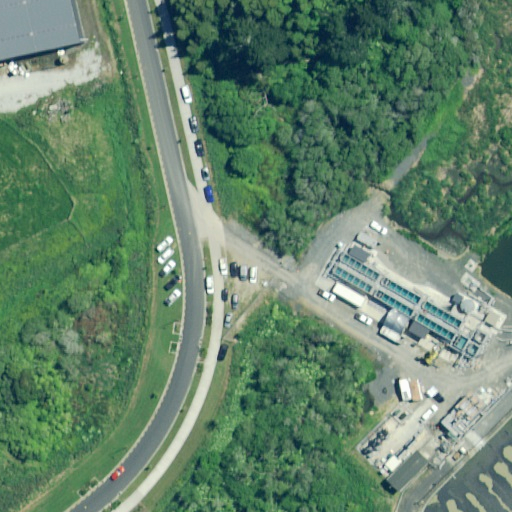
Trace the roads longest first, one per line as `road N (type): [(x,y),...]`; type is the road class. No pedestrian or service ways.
road 1 (residential): [(79,511),(120,473),(174,391),(192,303),(185,214),(135,0)]
road 2 (track): [(288,278),(443,110),(469,61),(469,0)]
road 3 (track): [(350,210),(464,273),(511,218)]
